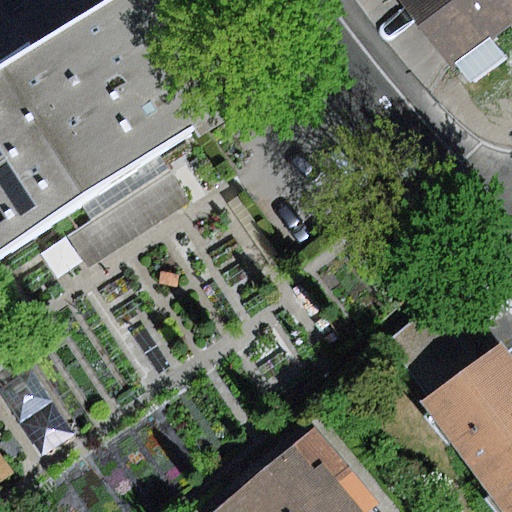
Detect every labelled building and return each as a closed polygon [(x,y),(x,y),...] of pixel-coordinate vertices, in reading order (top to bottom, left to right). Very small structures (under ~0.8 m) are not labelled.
[(184,0),(180,3),(177,0),(112,0),(0,71),(0,252),(193,127),(199,136),(263,96),(202,0),(184,0)] [(511,0),(403,0),(453,67),(511,22),(511,0)] [(431,401),(481,364),(435,305),(386,343),(431,401)] [(511,511),(511,357),(504,347),(481,364),(431,401),(426,404),(505,511),(511,511)] [(314,426),(210,511),(359,511),(336,484),(352,472),(314,426)] [(0,482),(14,473),(0,453),(0,482)]
